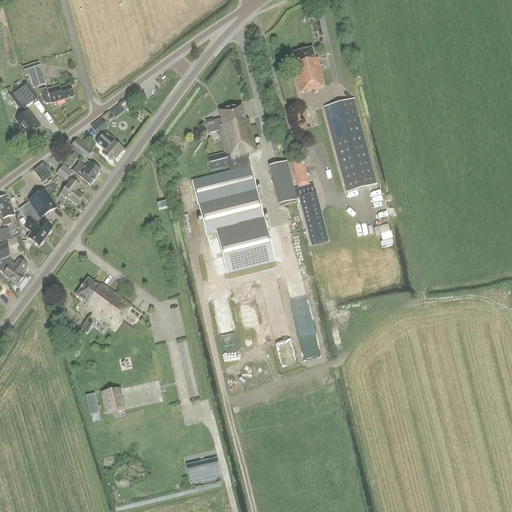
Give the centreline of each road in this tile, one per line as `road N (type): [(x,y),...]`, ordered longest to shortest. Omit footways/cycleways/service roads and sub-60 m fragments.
road 1 (tertiary): [(0,335),(191,76)]
road 2 (track): [(251,511),(200,292),(289,267)]
road 3 (track): [(265,132),(263,171),(289,267)]
